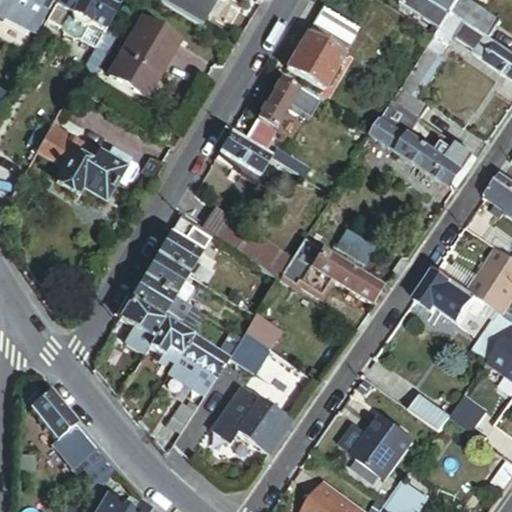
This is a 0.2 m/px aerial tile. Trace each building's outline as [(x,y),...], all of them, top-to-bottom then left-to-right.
[(48,14),(22,0),(0,0),(0,21),(2,23),(4,20),(35,37),(48,14)] [(55,0),(22,0),(48,14),(55,0)] [(116,14),(90,0),(60,0),(59,3),(70,8),(66,15),(72,19),(71,21),(73,28),(81,32),(89,32),(90,30),(103,37),(106,32),(116,14)] [(163,0),(161,5),(203,29),(212,15),(220,0),(163,0)] [(221,0),(220,0),(212,15),(220,20),(229,4),(221,0)] [(458,0),(405,0),(402,5),(440,28),(449,14),(458,0)] [(469,6),(460,0),(458,0),(449,14),(461,22),(467,27),(486,40),(492,44),(499,35),(471,15),(467,21),(462,16),(469,6)] [(70,8),(59,3),(46,25),(58,31),(61,38),(74,45),(82,45),(95,53),(103,37),(90,30),(89,32),(81,32),(73,28),(71,21),(72,19),(66,15),(70,8)] [(325,11),(309,37),(346,59),(361,33),(325,11)] [(461,22),(449,14),(440,28),(426,50),(438,58),(452,35),(461,22)] [(467,27),(461,22),(452,35),(459,40),(467,27)] [(180,45),(143,23),(111,80),(147,101),(180,45)] [(486,40),(467,27),(459,40),(457,43),(475,57),(486,40)] [(117,38),(106,32),(103,37),(95,53),(75,88),(86,94),(117,38)] [(346,59),(309,37),(288,73),(324,95),(346,59)] [(511,57),(492,44),(486,40),(475,57),(474,59),(511,84),(511,57)] [(420,100),(444,61),(438,58),(426,50),(403,87),(420,100)] [(282,168),(288,158),(268,145),(286,113),(301,122),(309,120),(316,106),(309,101),(279,83),(243,144),(282,168)] [(420,100),(403,87),(393,103),(420,123),(430,107),(420,100)] [(407,140),(381,122),(369,139),(396,157),(407,140)] [(106,162),(50,132),(36,158),(63,174),(58,185),(79,197),(82,192),(107,206),(120,184),(122,179),(130,183),(133,183),(140,171),(139,167),(131,163),(132,162),(113,151),(106,162)] [(243,144),(230,137),(219,156),(242,169),(258,179),(264,182),(267,177),(271,179),(274,181),(282,168),(243,144)] [(433,182),(453,153),(443,146),(440,150),(430,144),(426,149),(409,137),(407,140),(396,157),(433,182)] [(176,151),(180,144),(171,139),(167,146),(176,151)] [(453,196),(476,163),(456,150),(453,153),(433,182),(453,196)] [(242,169),(219,156),(216,161),(238,175),(242,169)] [(282,168),(301,179),(307,170),(288,158),(282,168)] [(157,183),(166,167),(153,160),(144,175),(157,183)] [(258,179),(242,169),(238,175),(255,185),(258,179)] [(511,183),(502,177),(486,202),(511,219),(511,183)] [(122,179),(120,184),(127,188),(130,183),(122,179)] [(214,212),(200,232),(209,238),(232,254),(277,284),(291,262),(214,212)] [(191,234),(195,228),(181,219),(157,260),(188,278),(208,244),(206,243),(191,234)] [(195,228),(191,234),(206,243),(209,238),(200,232),(195,228)] [(335,250),(359,266),(369,251),(344,235),(335,250)] [(381,292),(303,243),(291,262),(277,284),(294,295),(297,289),(320,303),(331,284),(370,309),(381,292)] [(511,260),(510,260),(497,251),(466,295),(486,309),(497,317),(498,317),(511,296),(511,260)] [(183,286),(188,278),(157,260),(144,282),(175,300),(183,286)] [(486,309),(466,295),(436,274),(415,304),(434,317),(437,312),(459,328),(473,308),(482,315),(486,309)] [(175,300),(144,282),(131,304),(161,322),(175,300)] [(192,291),(183,286),(175,300),(183,305),(192,291)] [(176,331),(189,309),(183,305),(175,300),(161,322),(165,325),(176,331)] [(161,322),(131,304),(119,323),(154,344),(165,325),(161,322)] [(497,317),(486,309),(482,315),(493,323),(497,317)] [(510,327),(511,326),(498,317),(497,317),(493,323),(473,352),(486,361),(510,327)] [(269,353),(270,354),(281,337),(256,318),(244,335),(269,353)] [(167,352),(180,360),(192,341),(176,331),(165,325),(154,344),(149,351),(163,359),(167,352)] [(511,328),(510,327),(486,361),(485,363),(511,381),(511,328)] [(269,353),(244,335),(228,361),(253,377),(269,353)] [(180,360),(215,382),(227,362),(192,341),(180,360)] [(117,383),(127,389),(147,355),(137,349),(117,383)] [(176,367),(180,360),(167,352),(163,359),(176,367)] [(145,417),(157,398),(144,390),(135,405),(134,410),(145,417)] [(268,458),(291,426),(241,392),(212,434),(230,446),(237,436),(268,458)] [(76,427),(49,396),(30,411),(57,443),(62,439),(76,427)] [(446,419),(446,418),(416,397),(405,412),(435,434),(446,419)] [(190,404),(186,410),(194,415),(198,409),(190,404)] [(446,418),(446,419),(463,431),(473,417),(456,405),(446,418)] [(167,429),(180,437),(194,415),(186,410),(181,407),(167,429)] [(381,421),(354,458),(387,483),(414,445),(381,421)] [(76,427),(62,439),(82,463),(72,472),(90,494),(81,501),(89,511),(91,511),(100,496),(114,472),(76,427)] [(508,497),(511,491),(511,465),(503,459),(487,482),(508,497)] [(418,511),(426,501),(401,483),(380,511),(418,511)] [(305,511),(360,511),(323,486),(305,511)] [(133,511),(125,511),(100,496),(91,511),(152,511),(141,501),(133,511)]
